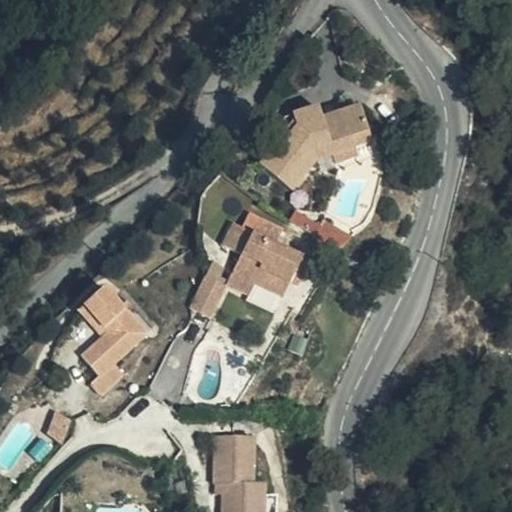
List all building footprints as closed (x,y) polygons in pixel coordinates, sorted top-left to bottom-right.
[(351,139),(367,133),(358,108),(320,120),(316,109),(291,118),(292,124),(293,131),(284,142),(274,155),(270,152),(258,167),(290,193),(316,160),(331,156),(353,148),(351,139)] [(293,131),(292,124),(280,137),(284,142),(293,131)] [(370,143),(367,133),(351,139),(353,148),(370,143)] [(355,158),(353,148),(331,156),(334,165),(355,158)] [(294,215),(287,224),(313,240),(320,230),(294,215)] [(282,300),(288,286),(293,276),(300,261),(273,247),(280,232),(249,217),(242,231),(240,231),(229,252),(239,257),(230,276),(253,286),(282,300)] [(320,230),(313,240),(334,254),(350,239),(324,223),(320,230)] [(229,252),(240,231),(233,227),(222,248),(229,252)] [(208,319),(224,289),(216,284),(224,271),(212,265),(189,309),(208,319)] [(247,298),(253,286),(230,276),(225,287),(247,298)] [(293,276),(288,286),(295,290),(301,280),(293,276)] [(147,332),(127,310),(122,304),(105,286),(85,305),(110,331),(103,338),(83,356),(100,375),(93,382),(103,394),(126,374),(115,362),(147,332)] [(122,304),(127,310),(133,305),(128,299),(122,304)] [(78,311),(103,338),(110,331),(85,305),(78,311)] [(183,407),(195,409),(193,397),(186,396),(183,407)] [(63,443),(72,421),(57,413),(50,433),(63,443)] [(262,511),(262,497),(262,486),(252,486),(252,438),(214,440),(214,486),(217,486),(227,486),(227,496),(222,496),(221,511),(262,511)] [(227,486),(217,486),(217,496),(222,496),(227,496),(227,486)] [(275,511),(275,497),(262,497),(262,511),(275,511)]
